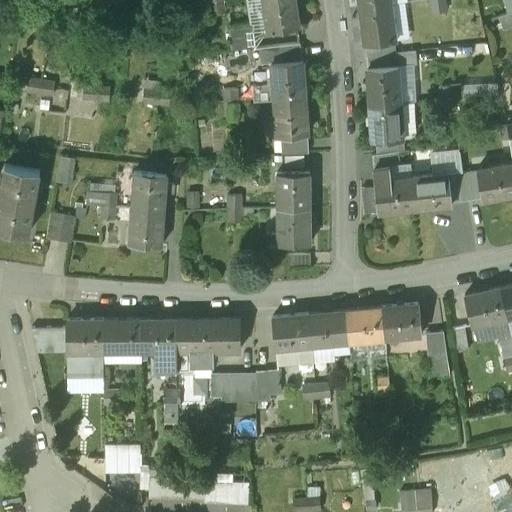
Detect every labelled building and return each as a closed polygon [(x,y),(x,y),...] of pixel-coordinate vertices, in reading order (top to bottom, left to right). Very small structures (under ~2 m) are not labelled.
[(222,0),(216,0),(209,1),(211,14),(225,12),(222,0)] [(294,0),(263,0),(268,29),(298,25),(294,0)] [(444,0),(430,0),(432,11),(445,10),(444,0)] [(390,2),(360,6),(364,43),(395,39),(390,2)] [(511,10),(498,15),(502,30),(511,26),(511,10)] [(301,42),(262,46),(264,64),(274,63),(274,62),(303,60),(301,42)] [(303,60),(274,62),(274,63),(275,76),(270,76),(271,84),(255,85),(256,99),(275,98),(307,95),(304,60),(303,60)] [(398,66),(367,68),(369,103),(400,101),(398,66)] [(55,82),(29,79),(27,92),(53,95),(55,82)] [(453,84),(439,85),(440,99),(454,98),(453,84)] [(112,87),(85,86),(84,99),(111,100),(112,87)] [(239,87),(223,88),(224,101),(240,100),(239,87)] [(171,91),(146,90),(145,103),(170,105),(171,91)] [(307,95),(275,98),(278,135),(284,135),(309,133),(307,95)] [(454,98),(440,99),(441,112),(455,111),(454,98)] [(240,100),(224,101),(225,115),(241,113),(240,100)] [(400,101),(369,103),(372,140),(403,138),(400,101)] [(0,131),(3,133),(9,108),(0,105),(0,131)] [(509,137),(506,124),(499,125),(502,138),(509,137)] [(309,133),(284,135),(285,153),(311,151),(309,133)] [(398,150),(372,153),(374,167),(389,165),(389,166),(399,165),(398,150)] [(75,181),(80,155),(65,153),(61,178),(75,181)] [(511,162),(477,169),(483,200),(511,194),(511,162)] [(39,171),(5,164),(0,187),(0,227),(27,232),(39,171)] [(411,176),(390,178),(389,166),(389,165),(374,167),(376,186),(378,211),(414,208),(411,176)] [(165,174),(132,171),(130,206),(162,208),(165,174)] [(308,172),(275,172),(275,206),(309,206),(308,172)] [(446,172),(411,176),(414,208),(450,204),(446,172)] [(376,186),(362,188),(364,213),(378,211),(376,186)] [(115,191),(101,190),(100,203),(114,204),(115,191)] [(240,207),(240,195),(226,195),(226,207),(240,207)] [(114,204),(100,203),(99,217),(113,218),(114,204)] [(162,208),(130,206),(127,241),(159,244),(162,208)] [(309,206),(275,206),(276,233),(270,233),(270,243),(309,242),(309,206)] [(240,207),(226,207),(227,221),(240,221),(240,207)] [(63,213),(50,211),(46,235),(59,237),(63,213)] [(74,215),(63,213),(59,237),(70,239),(74,215)] [(309,253),(288,253),(288,265),(310,265),(309,253)] [(511,282),(500,285),(507,315),(511,314),(511,282)] [(500,285),(465,293),(472,324),(507,315),(500,285)] [(418,301),(381,305),(384,336),(420,332),(418,301)] [(381,305),(345,308),(348,339),(384,336),(381,305)] [(345,308),(309,312),(312,343),(348,339),(345,308)] [(309,312),(272,315),(275,346),(312,343),(309,312)] [(240,316),(176,317),(177,370),(192,370),(192,362),(213,362),(213,348),(240,347),(240,316)] [(104,348),(103,317),(67,318),(67,348),(104,348)] [(140,348),(140,317),(103,317),(104,348),(140,348)] [(177,370),(176,317),(140,317),(140,348),(153,348),(153,371),(177,371),(177,370)] [(443,329),(425,332),(428,362),(448,359),(443,329)] [(511,355),(503,358),(506,371),(511,369),(511,355)] [(280,369),(267,371),(269,393),(282,392),(280,369)] [(245,373),(210,374),(211,397),(222,396),(222,401),(246,400),(245,373)] [(388,375),(374,377),(376,391),(389,389),(388,375)] [(329,381),(315,383),(317,396),(330,395),(329,381)] [(315,383),(302,384),(303,398),(317,396),(315,383)] [(104,388),(91,389),(91,402),(104,402),(104,388)] [(117,402),(117,388),(104,388),(104,402),(117,402)] [(177,388),(164,388),(164,402),(177,402),(177,388)] [(204,476),(149,475),(148,499),(203,501),(204,481),(204,476)] [(248,483),(204,481),(203,501),(203,503),(247,504),(248,483)] [(319,495),(306,496),(307,503),(320,502),(319,495)] [(306,496),(293,498),(293,504),(307,503),(306,496)] [(431,499),(417,500),(418,507),(431,506),(431,499)] [(320,502),(307,503),(307,510),(320,509),(320,502)] [(307,503),(293,504),(294,511),(307,510),(307,503)]
